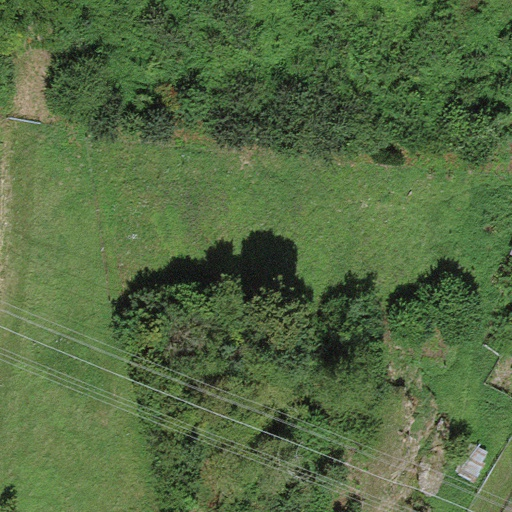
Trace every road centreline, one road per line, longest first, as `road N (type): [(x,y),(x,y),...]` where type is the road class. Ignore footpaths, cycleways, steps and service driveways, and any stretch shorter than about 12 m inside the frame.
road 1 (track): [(0,396),(18,159)]
road 2 (track): [(29,0),(18,159)]
